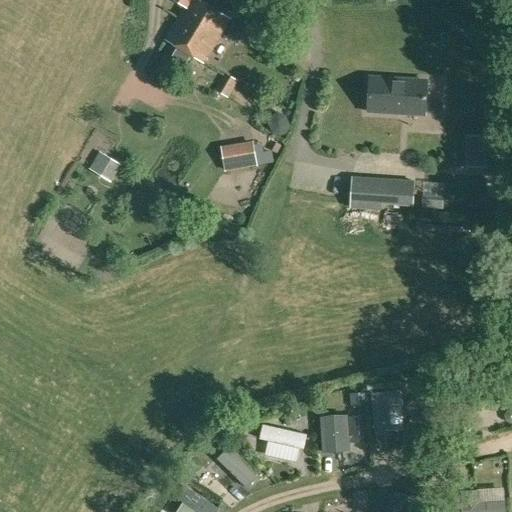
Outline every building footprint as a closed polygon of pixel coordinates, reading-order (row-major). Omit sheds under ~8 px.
[(203,64),(230,19),(198,0),(167,0),(184,10),(166,41),(203,64)] [(277,12),(259,0),(257,0),(243,23),(262,35),(277,12)] [(237,80),(225,73),(215,91),(228,98),(237,80)] [(424,115),(426,82),(370,79),(368,112),(424,115)] [(254,145),(222,151),(225,170),(258,165),(254,145)] [(120,164),(101,153),(91,170),(110,181),(120,164)] [(413,182),(352,178),(350,208),(380,210),(381,204),(412,206),(413,182)] [(494,409),(511,400),(511,390),(510,386),(489,396),(494,409)] [(372,394),(375,437),(387,436),(385,409),(399,408),(398,393),(372,394)] [(345,418),(322,419),(323,453),(347,452),(345,418)] [(295,476),(308,469),(286,427),(273,434),(295,476)] [(224,460),(255,492),(267,480),(236,448),(224,460)] [(174,508),(180,511),(224,511),(227,507),(187,485),(174,508)] [(487,501),(505,501),(505,490),(487,490),(487,501)] [(461,511),(505,511),(505,502),(477,503),(477,491),(461,492),(461,511)] [(417,511),(419,497),(388,493),(386,511),(417,511)]
